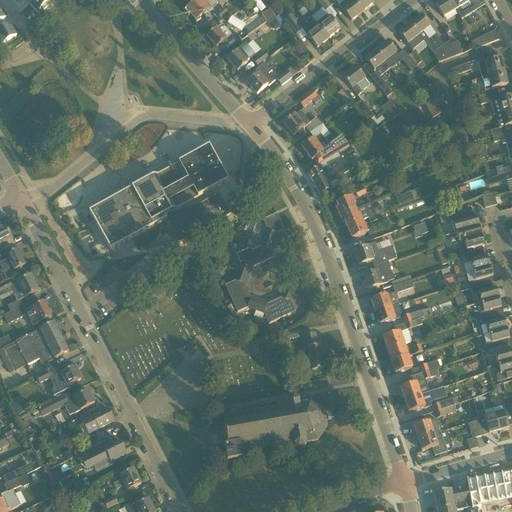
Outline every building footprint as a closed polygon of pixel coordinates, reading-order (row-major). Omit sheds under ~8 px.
[(41,0),(43,1),(38,5),(46,14),(47,13),(50,15),(55,11),(52,8),(58,3),(55,0),(41,0)] [(198,0),(187,10),(197,21),(209,10),(204,4),(209,0),(198,0)] [(331,7),(325,0),(315,0),(325,12),(331,7)] [(351,21),(362,13),(352,0),(346,0),(339,6),(351,21)] [(352,0),(362,13),(374,4),(370,0),(352,0)] [(456,10),(449,0),(443,0),(436,5),(444,18),(456,10)] [(449,0),(456,10),(462,20),(474,12),(473,10),(481,5),(478,0),(471,0),(468,2),(467,0),(449,0)] [(224,8),(216,15),(220,18),(228,12),(224,8)] [(262,15),(245,27),(250,34),(267,23),(262,15)] [(295,36),(297,34),(303,29),(291,15),(283,21),(288,27),(295,36)] [(328,15),(317,24),(316,24),(328,39),(340,30),(328,15)] [(421,16),(410,25),(424,41),(435,54),(436,57),(438,64),(456,57),(451,45),(450,41),(444,45),(439,39),(439,40),(436,35),(429,40),(423,32),(430,27),(421,16)] [(328,39),(316,24),(314,20),(306,27),(307,29),(304,31),(308,36),(307,36),(317,48),(328,39)] [(232,35),(222,24),(217,29),(216,29),(206,38),(216,49),(232,35)] [(424,41),(410,25),(399,34),(412,50),(424,41)] [(3,33),(0,35),(0,49),(4,55),(18,46),(12,37),(7,40),(3,33)] [(471,42),(475,50),(489,45),(484,36),(471,42)] [(388,42),(377,51),(390,69),(396,64),(391,58),(397,53),(388,42)] [(451,45),(456,57),(462,54),(458,42),(451,45)] [(238,52),(237,51),(227,60),(237,72),(248,63),(247,63),(255,56),(245,45),(238,52)] [(390,69),(377,51),(365,60),(368,64),(363,68),(383,93),(387,98),(394,92),(390,87),(388,89),(380,79),(380,77),(385,74),(390,69)] [(416,67),(408,57),(403,51),(398,55),(402,61),(403,61),(411,71),(416,67)] [(258,67),(269,58),(264,52),(253,61),(258,67)] [(408,57),(416,67),(422,63),(414,52),(408,57)] [(488,77),(504,72),(501,59),(485,63),(488,77)] [(255,72),(258,75),(248,84),(257,95),(268,86),(269,87),(274,82),(268,75),(272,72),(264,63),(255,72)] [(470,69),(468,64),(447,72),(449,77),(470,69)] [(362,91),(370,86),(355,68),(343,78),(352,89),(358,96),(363,92),(362,91)] [(276,79),(277,80),(282,86),(292,78),(287,72),(276,79)] [(477,93),(479,100),(491,96),(489,91),(508,86),(504,72),(488,77),(482,78),(485,91),(477,93)] [(298,102),(303,109),(313,101),(315,104),(320,100),(313,91),(298,102)] [(493,116),(501,114),(511,111),(511,97),(493,102),(491,96),(479,100),(480,105),(490,103),(493,116)] [(443,104),(440,97),(425,105),(432,119),(447,111),(443,105),(443,104)] [(374,118),(361,101),(355,106),(368,123),(370,121),(374,118)] [(386,115),(391,121),(400,115),(395,109),(386,115)] [(511,126),(511,111),(501,114),(505,128),(511,126)] [(300,112),(283,125),(294,138),(305,128),(299,121),(305,116),(300,112)] [(374,118),(370,121),(375,128),(385,120),(382,117),(376,121),(374,118)] [(491,131),(492,137),(504,134),(503,128),(491,131)] [(492,137),(493,142),(494,143),(502,141),(503,145),(506,144),(508,154),(509,154),(511,152),(511,138),(506,140),(504,134),(492,137)] [(318,166),(318,165),(334,156),(349,147),(341,137),(329,146),(324,140),(321,135),(314,140),(302,148),(311,161),(314,159),(318,166)] [(209,146),(89,213),(110,251),(166,220),(165,217),(229,181),(209,146)] [(308,173),(315,187),(323,183),(319,177),(324,174),(325,176),(334,172),(336,176),(343,172),(348,170),(345,164),(342,159),(337,161),(334,156),(318,165),(319,167),(308,173)] [(511,167),(503,169),(505,176),(511,173),(511,167)] [(323,183),(315,187),(319,195),(332,189),(347,181),(343,172),(336,176),(334,172),(325,176),(324,174),(319,177),(323,183)] [(355,193),(364,188),(368,186),(366,182),(362,184),(355,188),(354,185),(348,188),(351,194),(355,193)] [(364,188),(355,193),(357,198),(366,194),(364,188)] [(414,201),(411,193),(410,192),(396,198),(400,206),(414,201)] [(494,194),(488,196),(491,207),(497,206),(494,194)] [(488,196),(483,198),(482,198),(485,209),(491,207),(488,196)] [(357,209),(355,204),(352,198),(337,205),(339,209),(337,210),(340,217),(357,209)] [(347,228),(362,221),(369,218),(368,218),(377,215),(384,212),(381,205),(374,209),(360,215),(357,209),(340,217),(343,225),(345,224),(347,228)] [(368,218),(369,218),(371,224),(379,220),(381,224),(388,221),(384,212),(377,215),(368,218)] [(473,212),(453,218),(451,218),(455,234),(457,233),(479,227),(477,218),(474,218),(473,212)] [(284,231),(280,223),(276,214),(263,220),(269,233),(266,240),(276,243),(275,243),(277,237),(276,237),(277,234),(284,231)] [(362,221),(347,228),(352,240),(369,232),(366,226),(365,226),(362,221)] [(428,233),(425,224),(413,228),(415,232),(413,233),(415,240),(422,237),(421,235),(428,233)] [(0,245),(12,240),(6,227),(0,230),(0,245)] [(482,237),(479,227),(457,233),(460,243),(465,242),(482,237)] [(485,246),(482,237),(465,242),(467,250),(463,251),(464,258),(484,253),(482,247),(485,246)] [(275,243),(276,243),(266,240),(263,247),(256,250),(262,263),(274,258),(271,251),(272,248),(273,249),(275,243)] [(355,252),(355,254),(354,255),(355,259),(357,260),(359,266),(372,261),(374,267),(388,262),(396,259),(392,247),(378,252),(375,243),(367,246),(368,248),(355,252)] [(441,247),(435,250),(441,266),(448,264),(448,263),(450,262),(444,247),(442,248),(441,247)] [(240,274),(249,277),(250,277),(249,277),(251,271),(250,271),(251,269),(262,263),(256,250),(252,252),(250,249),(237,255),(243,267),(240,274)] [(0,252),(0,260),(7,275),(14,271),(25,266),(18,251),(5,257),(2,252),(0,252)] [(484,253),(464,258),(467,264),(470,263),(473,272),(490,268),(488,258),(485,259),(484,253)] [(388,262),(374,267),(376,273),(363,277),(368,290),(382,286),(382,285),(394,281),(388,262)] [(490,268),(473,272),(467,274),(469,281),(472,282),(472,289),(492,284),(490,278),(493,277),(490,268)] [(249,278),(249,277),(240,274),(238,280),(225,286),(232,299),(248,292),(245,285),(246,283),(247,283),(249,277),(249,278)] [(15,296),(22,292),(25,298),(38,292),(31,276),(18,283),(12,286),(9,282),(0,286),(0,296),(9,292),(12,291),(15,296)] [(392,286),(410,280),(409,277),(391,283),(392,286)] [(410,280),(392,286),(395,294),(413,288),(410,280)] [(479,294),(481,303),(499,299),(496,289),(493,290),(492,284),(472,289),(475,295),(479,294)] [(281,298),(274,302),(282,318),(295,312),(290,300),(293,293),(283,289),(282,290),(283,290),(281,296),(282,296),(281,298)] [(251,299),(248,292),(232,299),(238,313),(247,308),(256,311),(260,300),(259,301),(254,299),(253,300),(251,299)] [(371,301),(375,313),(391,308),(387,296),(371,301)] [(501,308),(499,299),(481,303),(484,312),(480,313),(480,319),(500,314),(499,309),(501,308)] [(8,307),(11,312),(23,306),(20,300),(8,307)] [(260,301),(260,300),(256,311),(264,314),(269,324),(282,318),(274,302),(267,305),(265,304),(266,303),(260,301)] [(26,312),(23,306),(11,312),(15,321),(27,316),(31,322),(33,327),(40,323),(40,324),(51,318),(44,303),(26,312)] [(379,326),(401,318),(399,313),(401,312),(399,306),(391,308),(375,313),(379,326)] [(430,309),(422,311),(424,317),(432,315),(430,309)] [(420,319),(424,317),(422,311),(402,318),(404,324),(420,319)] [(487,325),(490,334),(507,330),(504,320),(502,320),(500,314),(480,319),(483,326),(487,325)] [(422,325),(420,319),(404,324),(406,331),(422,325)] [(39,361),(42,367),(69,353),(54,323),(4,348),(16,372),(27,366),(28,367),(39,361)] [(510,339),(507,330),(490,334),(492,343),(488,344),(489,351),(509,346),(507,340),(510,339)] [(298,331),(287,333),(284,333),(285,341),(299,338),(298,331)] [(388,350),(404,345),(399,333),(383,338),(388,350)] [(318,346),(315,334),(304,336),(306,349),(308,349),(312,372),(325,369),(321,346),(318,346)] [(424,338),(417,340),(411,343),(415,355),(423,352),(420,346),(426,343),(424,338)] [(388,350),(392,362),(408,357),(404,345),(388,350)] [(496,356),(498,365),(511,361),(511,350),(510,351),(509,346),(489,351),(492,357),(496,356)] [(412,369),(408,357),(392,362),(396,375),(412,369)] [(429,371),(439,367),(437,361),(411,370),(413,377),(429,371)] [(511,361),(498,365),(501,374),(497,375),(497,382),(511,378),(511,361)] [(69,389),(68,386),(82,380),(76,367),(68,371),(67,370),(60,373),(57,367),(47,372),(36,377),(40,385),(50,379),(54,387),(52,391),(55,397),(58,398),(61,396),(62,393),(69,389)] [(416,384),(405,387),(401,389),(405,401),(428,393),(429,392),(425,380),(431,378),(429,371),(413,377),(416,384)] [(88,391),(76,397),(73,392),(64,397),(39,410),(43,418),(69,404),(74,414),(94,404),(93,404),(89,397),(90,396),(88,391)] [(428,393),(405,401),(409,413),(431,406),(429,401),(431,400),(428,393)] [(27,411),(20,397),(11,401),(18,415),(27,411)] [(432,406),(434,412),(442,410),(458,405),(456,398),(432,406)] [(327,427),(324,414),(324,411),(310,402),(299,404),(298,402),(294,399),(290,400),(287,404),(277,406),(277,408),(276,408),(277,410),(268,412),(267,410),(266,410),(266,412),(257,414),(257,411),(244,413),(245,416),(236,418),(235,415),(234,413),(231,411),(227,412),(224,415),(225,419),(223,420),(224,425),(217,427),(221,450),(225,449),(227,464),(243,461),(243,456),(244,456),(246,455),(246,453),(245,452),(251,451),(251,453),(264,451),(263,448),(272,447),(273,449),(274,449),(274,446),(283,445),(283,447),(284,447),(284,448),(294,447),(299,449),(303,449),(306,445),(306,442),(318,440),(327,427)] [(504,412),(494,415),(499,432),(509,430),(508,427),(511,426),(511,419),(508,405),(503,408),(504,412)] [(114,422),(108,410),(93,417),(82,422),(88,434),(114,422)] [(442,410),(434,412),(436,419),(444,417),(442,410)] [(477,414),(479,421),(483,436),(484,436),(483,434),(489,432),(489,435),(499,432),(494,415),(485,417),(484,413),(477,414)] [(471,423),(476,438),(483,436),(479,421),(471,423)] [(418,440),(434,435),(430,422),(414,428),(418,440)] [(422,452),(432,448),(435,457),(447,453),(440,433),(434,435),(418,440),(422,452)] [(81,443),(85,452),(99,446),(94,436),(81,443)] [(85,452),(88,459),(92,467),(109,459),(111,463),(119,459),(118,457),(125,454),(120,442),(102,451),(99,446),(85,452)] [(67,460),(74,456),(70,449),(64,453),(67,460)] [(134,470),(120,477),(118,473),(105,479),(108,484),(112,482),(117,490),(125,486),(128,491),(141,484),(134,470)] [(471,487),(467,488),(471,508),(471,511),(476,510),(476,511),(481,511),(480,506),(511,499),(511,471),(470,480),(471,487)] [(14,472),(3,478),(7,485),(17,480),(14,472)] [(7,492),(0,496),(0,495),(0,511),(6,511),(19,506),(13,494),(12,491),(21,486),(22,488),(31,484),(27,475),(17,480),(7,485),(4,486),(7,492)] [(64,488),(57,491),(61,499),(68,495),(64,488)] [(471,508),(467,488),(434,495),(437,511),(455,511),(456,511),(471,508)] [(102,511),(118,504),(115,497),(98,505),(101,511),(102,511)] [(125,507),(127,511),(154,511),(149,500),(136,506),(134,503),(125,507)]
